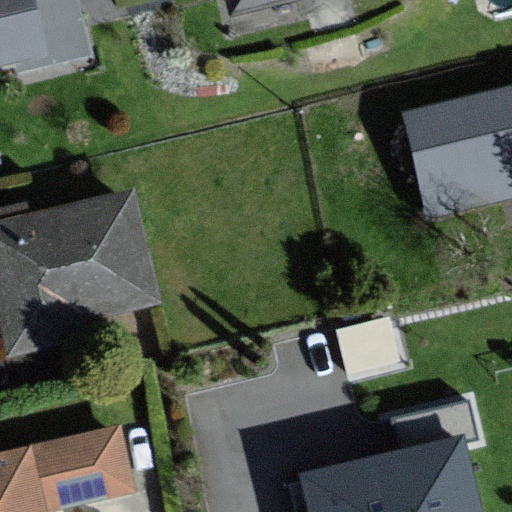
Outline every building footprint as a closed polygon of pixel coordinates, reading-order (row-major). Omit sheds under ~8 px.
[(27,63),(92,47),(80,0),(0,0),(0,59),(25,54),(27,63)] [(272,0),(234,0),(237,9),(272,0)] [(511,88),(414,109),(436,210),(511,194),(511,88)] [(159,302),(137,193),(0,220),(0,310),(9,354),(99,336),(95,315),(159,302)] [(351,366),(399,360),(393,315),(346,322),(351,366)] [(116,435),(0,457),(0,511),(47,511),(46,505),(127,489),(116,435)] [(477,511),(462,444),(308,480),(315,511),(477,511)]
